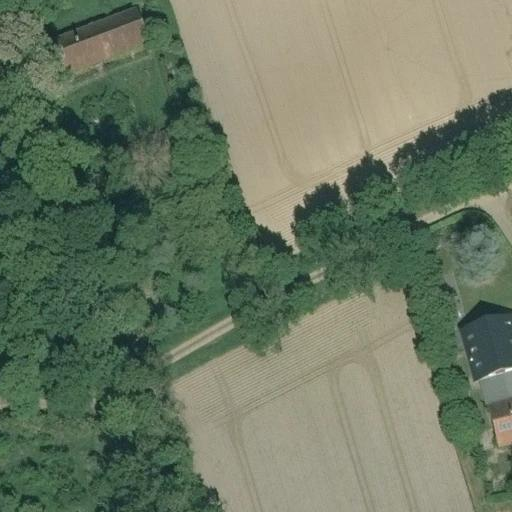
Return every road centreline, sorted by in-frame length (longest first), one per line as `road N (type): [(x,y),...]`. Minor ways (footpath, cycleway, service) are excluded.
road 1 (track): [(511,180),(219,328),(106,402),(0,402)]
road 2 (track): [(106,402),(0,103)]
